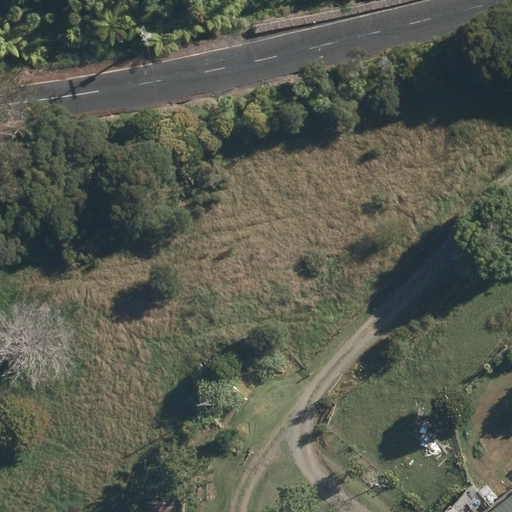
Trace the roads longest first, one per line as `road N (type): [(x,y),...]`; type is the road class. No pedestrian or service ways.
road 1 (unclassified): [(492,0),(139,87),(0,94)]
road 2 (track): [(511,183),(309,396),(264,457),(240,511)]
road 3 (track): [(309,396),(305,437),(321,473),(364,511)]
